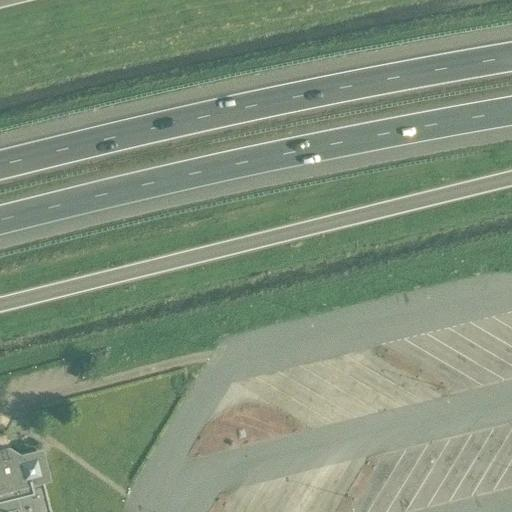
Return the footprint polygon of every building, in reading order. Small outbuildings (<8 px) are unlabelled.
[(511,275),(468,281),(470,292),(511,286),(511,275)] [(495,340),(511,347),(511,332),(501,328),(495,340)] [(0,511),(50,511),(42,480),(48,470),(44,454),(35,448),(0,457),(0,511)] [(419,461),(391,507),(398,511),(400,511),(428,467),(419,461)] [(344,474),(341,479),(323,470),(303,511),(333,511),(350,477),(344,474)] [(244,511),(259,511),(270,495),(259,488),(244,511)]
